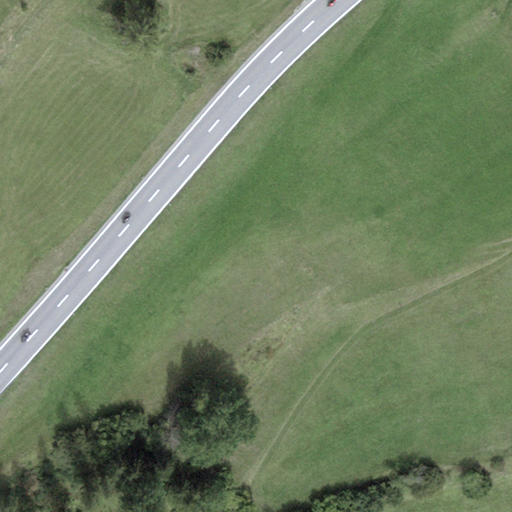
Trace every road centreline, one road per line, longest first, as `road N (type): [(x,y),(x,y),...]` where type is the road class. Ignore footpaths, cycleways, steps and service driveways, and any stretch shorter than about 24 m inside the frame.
road 1 (secondary): [(340,0),(268,65),(0,375)]
road 2 (track): [(246,500),(355,336),(511,255)]
